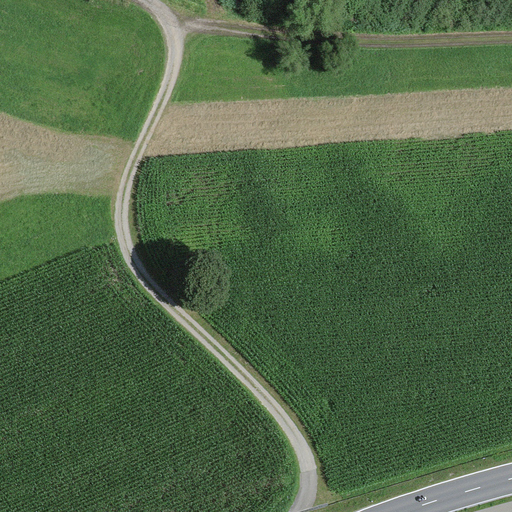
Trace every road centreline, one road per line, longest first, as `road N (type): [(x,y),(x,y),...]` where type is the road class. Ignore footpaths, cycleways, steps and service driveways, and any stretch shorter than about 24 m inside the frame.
road 1 (track): [(304,511),(313,466),(297,435),(132,259),(128,201),(185,23)]
road 2 (track): [(511,43),(285,42),(185,23)]
